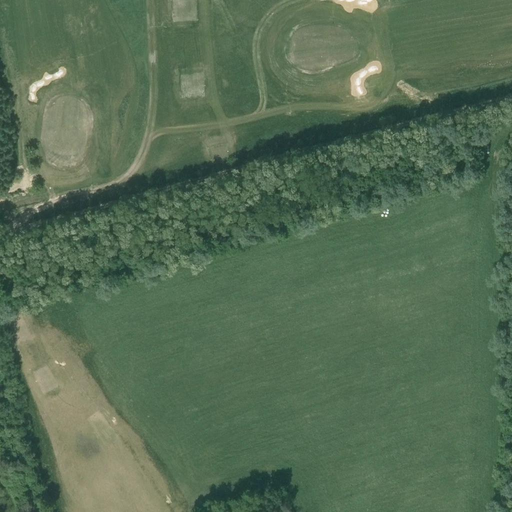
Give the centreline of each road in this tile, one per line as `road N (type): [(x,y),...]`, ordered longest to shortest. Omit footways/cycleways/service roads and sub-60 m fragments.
road 1 (track): [(0,236),(511,98)]
road 2 (track): [(0,381),(35,511)]
